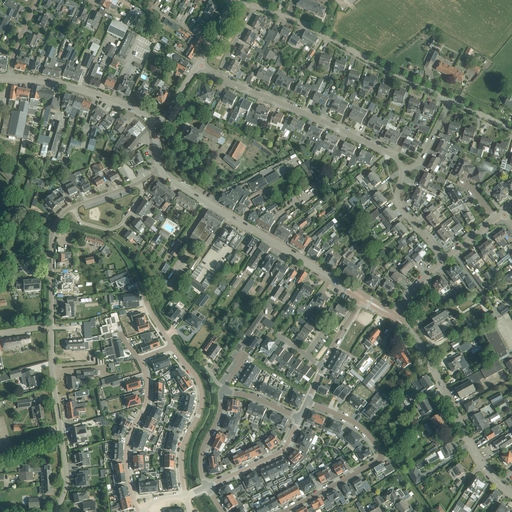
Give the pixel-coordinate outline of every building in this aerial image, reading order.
[(0,12),(0,16),(0,17),(2,17),(3,18),(2,19),(9,22),(11,17),(12,17),(17,19),(17,20),(18,20),(23,8),(20,7),(17,5),(17,6),(18,4),(16,3),(9,0),(6,0),(4,3),(6,4),(5,5),(12,10),(11,10),(9,16),(9,17),(2,14),(0,12)] [(65,5),(66,6),(69,7),(69,9),(69,10),(71,11),(69,16),(73,17),(76,10),(79,5),(67,0),(66,2),(65,5)] [(109,2),(105,0),(101,0),(99,5),(109,10),(112,4),(109,2)] [(307,0),(298,0),(298,1),(296,6),(323,17),(326,9),(320,6),(320,5),(307,0)] [(218,5),(209,1),(206,6),(207,7),(204,12),(211,16),(214,10),(215,11),(218,5)] [(57,17),(61,19),(63,13),(63,14),(65,8),(61,6),(61,7),(59,11),(57,15),(57,17)] [(76,24),(78,20),(85,23),(88,15),(85,14),(87,9),(82,7),(79,14),(76,13),(72,22),(76,24)] [(130,10),(128,14),(139,20),(144,12),(135,7),(133,11),(130,10)] [(103,17),(106,13),(99,8),(99,9),(100,10),(97,14),(96,13),(95,14),(93,13),(93,14),(92,14),(91,16),(90,16),(91,14),(90,14),(86,23),(90,25),(91,28),(96,30),(102,17),(103,17)] [(41,14),(36,24),(43,28),(45,24),(48,25),(51,18),(52,15),(46,13),(45,16),(41,14)] [(128,27),(134,30),(139,20),(128,14),(123,24),(128,27)] [(258,16),(255,22),(265,27),(266,25),(265,24),(267,20),(263,18),(263,19),(258,16)] [(164,21),(163,23),(167,25),(169,26),(177,31),(178,30),(179,27),(166,18),(165,20),(164,21)] [(1,21),(0,24),(0,26),(5,29),(6,29),(9,22),(2,19),(1,21)] [(107,33),(122,40),(128,27),(123,24),(113,20),(107,33)] [(263,30),(265,27),(255,22),(252,27),(260,32),(262,29),(263,30)] [(10,23),(7,29),(13,31),(16,25),(10,23)] [(282,31),(280,34),(284,36),(282,40),(281,42),(284,44),(286,42),(287,38),(288,38),(288,37),(291,32),(290,32),(288,31),(288,30),(283,27),(283,28),(282,28),(281,30),(282,31)] [(125,60),(137,35),(127,31),(118,49),(115,55),(115,56),(125,60)] [(256,41),(259,36),(249,31),(246,36),(256,41)] [(272,31),(271,31),(273,32),(271,35),(268,34),(266,37),(272,40),(275,33),(272,31)] [(313,38),(314,36),(306,31),(302,38),(301,40),(307,44),(308,44),(309,42),(311,38),(312,39),(312,38),(313,38)] [(40,39),(41,35),(35,33),(34,36),(30,35),(26,45),(31,47),(31,48),(32,48),(32,47),(34,48),(38,38),(40,39)] [(293,35),(289,42),(296,46),(300,39),(293,35)] [(189,39),(200,46),(203,41),(195,36),(194,39),(191,37),(189,39)] [(253,47),(256,41),(246,36),(243,42),(253,47)] [(315,45),(316,43),(319,39),(314,36),(313,38),(312,38),(312,39),(311,38),(309,42),(308,44),(307,44),(306,45),(306,46),(311,49),(313,45),(315,45)] [(431,48),(437,41),(433,38),(427,45),(431,48)] [(188,42),(186,44),(187,45),(191,47),(197,51),(200,46),(189,39),(188,41),(188,42)] [(100,47),(93,43),(90,50),(97,53),(100,47)] [(109,45),(107,51),(115,55),(118,49),(109,45)] [(184,47),(183,48),(185,50),(186,51),(194,56),(197,51),(191,47),(187,45),(185,48),(184,47)] [(238,51),(251,58),(252,56),(249,54),(250,50),(241,45),(238,51)] [(49,46),(44,56),(47,58),(51,59),(51,60),(52,57),(56,50),(49,46)] [(264,56),(267,49),(268,48),(263,46),(262,48),(264,49),(263,51),(257,48),(255,51),(260,54),(264,56)] [(471,56),(474,51),(468,48),(465,53),(471,56)] [(276,54),(267,49),(264,56),(263,57),(272,62),(273,59),(275,54),(276,54)] [(63,58),(67,60),(72,51),(70,50),(69,52),(66,51),(63,58)] [(67,60),(72,63),(77,53),(72,50),(72,51),(67,60)] [(307,58),(310,60),(315,52),(312,50),(307,58)] [(431,50),(426,61),(433,65),(438,54),(431,50)] [(169,51),(166,56),(172,60),(179,64),(182,65),(186,68),(188,64),(181,60),(182,59),(178,56),(175,55),(173,54),(169,51)] [(184,56),(187,58),(191,60),(194,56),(186,51),(185,53),(186,53),(184,56)] [(249,60),(251,58),(238,51),(237,53),(236,53),(235,55),(236,56),(235,56),(245,62),(246,58),(249,60)] [(88,55),(83,67),(89,69),(92,61),(93,62),(95,57),(88,55)] [(323,64),(329,65),(329,64),(330,64),(330,63),(331,64),(333,59),(331,59),(331,58),(331,56),(327,55),(327,57),(321,55),(319,66),(322,67),(323,64)] [(280,68),(284,59),(279,56),(275,65),(280,68)] [(17,58),(14,69),(24,72),(26,64),(27,64),(28,64),(29,59),(24,57),(24,60),(17,58)] [(28,64),(28,66),(32,66),(31,71),(32,71),(32,72),(33,73),(34,73),(35,72),(35,71),(38,72),(39,68),(40,68),(40,63),(40,59),(37,58),(36,63),(33,63),(33,61),(33,60),(33,57),(29,57),(29,59),(28,64)] [(45,63),(42,74),(51,76),(54,64),(54,63),(55,61),(56,61),(57,58),(52,57),(51,60),(51,59),(50,64),(45,63)] [(336,61),(335,66),(334,72),(338,73),(339,69),(344,71),(346,65),(347,60),(343,59),(343,63),(336,61)] [(116,69),(119,63),(112,60),(110,66),(116,69)] [(239,63),(238,63),(233,60),(230,66),(240,71),(241,68),(238,66),(239,63)] [(310,61),(305,69),(309,72),(314,64),(310,61)] [(440,61),(438,65),(436,70),(450,77),(454,68),(440,61)] [(54,64),(51,76),(59,78),(60,73),(62,65),(54,63),(54,64)] [(92,78),(89,85),(98,88),(100,83),(101,80),(100,80),(102,75),(96,74),(97,71),(99,66),(96,64),(94,69),(93,69),(92,72),(90,77),(92,78)] [(174,69),(178,72),(182,74),(185,69),(177,64),(174,69)] [(481,69),(470,64),(468,70),(478,75),(481,69)] [(75,70),(71,79),(79,82),(80,77),(82,72),(79,71),(81,66),(78,65),(75,70)] [(66,66),(64,72),(62,76),(71,79),(75,70),(66,66)] [(242,72),(240,71),(230,66),(227,71),(237,76),(238,73),(240,75),(242,72)] [(261,70),(259,73),(257,77),(263,80),(266,73),(263,71),(265,68),(262,67),(261,70)] [(454,68),(450,77),(462,82),(465,75),(460,73),(460,71),(454,68)] [(266,73),(263,80),(269,83),(272,76),(272,75),(274,72),(271,71),(268,70),(266,73)] [(276,84),(282,87),(287,77),(281,74),(283,71),(281,70),(279,70),(278,71),(276,76),(279,78),(276,84)] [(347,71),(343,89),(348,91),(350,83),(351,83),(352,80),(358,81),(359,79),(360,74),(351,72),(347,71)] [(376,89),(377,88),(378,83),(375,82),(376,77),(373,76),(372,80),(365,78),(362,89),(369,90),(370,87),(376,89)] [(113,80),(108,77),(104,85),(113,89),(117,78),(114,77),(113,80)] [(287,77),(282,87),(288,90),(290,86),(291,83),(294,84),(297,79),(293,77),(292,80),(289,78),(287,77)] [(122,80),(118,91),(128,96),(134,83),(124,78),(123,80),(122,80)] [(317,86),(314,92),(316,93),(313,100),(319,103),(322,96),(319,94),(320,91),(319,90),(323,80),(320,78),(317,86)] [(300,81),(297,87),(295,92),(301,94),(304,87),(301,86),(302,82),(300,81)] [(145,83),(142,82),(135,95),(136,96),(138,97),(143,100),(144,100),(145,99),(145,98),(145,97),(144,97),(148,90),(144,88),(144,90),(142,89),(145,83)] [(306,84),(304,87),(301,94),(307,97),(310,90),(314,92),(317,86),(313,84),(312,86),(306,84)] [(388,96),(389,93),(390,88),(380,86),(378,96),(381,97),(382,94),(388,96)] [(9,100),(8,106),(11,106),(12,100),(15,101),(17,88),(17,87),(11,87),(8,100),(9,100)] [(29,106),(27,114),(35,115),(37,107),(38,105),(40,105),(41,99),(47,101),(46,108),(51,109),(55,110),(56,107),(57,99),(52,98),(52,100),(50,100),(50,99),(49,99),(50,95),(46,94),(46,90),(41,89),(33,87),(29,104),(29,106)] [(208,103),(209,102),(210,102),(215,92),(205,87),(200,97),(206,100),(205,101),(208,103)] [(11,117),(8,135),(22,138),(27,114),(29,106),(29,104),(28,103),(30,91),(17,88),(15,101),(19,101),(19,98),(21,99),(21,100),(21,102),(18,112),(12,111),(11,117)] [(162,104),(167,97),(168,97),(169,97),(169,96),(170,96),(170,95),(169,95),(169,94),(161,88),(157,95),(156,95),(157,96),(154,99),(159,102),(158,103),(161,105),(161,104),(162,104)] [(46,90),(46,94),(50,95),(49,99),(50,99),(50,100),(52,100),(52,98),(54,92),(46,90)] [(395,92),(394,97),(393,99),(398,100),(397,103),(405,106),(408,95),(405,94),(406,91),(402,90),(401,93),(395,92)] [(328,99),(331,101),(334,94),(331,93),(330,96),(327,94),(326,98),(322,96),(319,103),(325,106),(328,99)] [(64,97),(62,107),(66,108),(67,108),(71,96),(66,94),(65,94),(64,97)] [(231,94),(230,96),(227,94),(226,96),(223,94),(219,102),(222,103),(226,105),(227,103),(232,106),(237,97),(234,95),(233,95),(231,94)] [(331,109),(337,112),(343,101),(337,98),(338,96),(334,94),(331,101),(335,102),(331,109)] [(66,108),(64,111),(66,112),(71,113),(72,110),(72,109),(71,109),(72,108),(74,101),(76,102),(77,98),(71,96),(67,108),(66,108)] [(71,113),(69,118),(71,119),(74,120),(74,119),(76,113),(74,112),(76,109),(80,110),(83,100),(77,98),(76,102),(74,101),(72,108),(71,109),(72,109),(72,110),(71,113)] [(413,123),(417,125),(418,120),(421,110),(418,109),(418,107),(420,107),(420,104),(419,104),(420,102),(416,101),(416,100),(411,98),(411,100),(410,100),(407,110),(407,113),(410,114),(411,114),(411,112),(416,113),(413,123)] [(237,105),(231,118),(233,120),(235,120),(239,113),(242,114),(245,113),(246,112),(248,113),(247,116),(248,113),(252,103),(253,103),(244,99),(244,100),(241,106),(238,105),(237,105)] [(79,114),(78,115),(81,116),(83,111),(88,113),(91,102),(83,100),(80,110),(79,114)] [(348,104),(343,101),(337,112),(343,115),(348,105),(348,104)] [(353,110),(351,114),(349,118),(355,121),(360,110),(361,109),(352,104),(350,109),(353,110)] [(421,110),(419,115),(420,116),(422,116),(429,118),(430,115),(433,116),(434,111),(436,112),(437,107),(435,106),(436,105),(432,104),(431,107),(429,107),(425,106),(424,110),(421,109),(421,110)] [(251,114),(250,117),(249,118),(247,122),(255,125),(256,125),(257,125),(258,125),(258,124),(258,123),(258,122),(258,121),(257,120),(257,119),(258,118),(258,117),(266,120),(270,110),(265,108),(262,106),(259,105),(257,110),(253,109),(251,114)] [(99,122),(106,114),(96,106),(93,111),(90,119),(95,123),(97,121),(99,122)] [(46,108),(42,126),(46,127),(50,112),(51,109),(46,108)] [(221,108),(218,113),(215,112),(213,115),(219,118),(224,109),(221,108)] [(360,110),(355,121),(361,124),(366,113),(360,110)] [(281,124),(282,120),(284,115),(278,113),(278,115),(274,113),(272,117),(270,122),(277,125),(278,123),(281,124)] [(114,129),(120,134),(125,129),(123,127),(127,121),(127,120),(126,119),(125,119),(120,115),(116,121),(118,123),(114,129)] [(5,116),(1,134),(8,135),(11,117),(5,116)] [(110,126),(114,121),(108,116),(104,121),(107,124),(104,127),(107,129),(110,126)] [(367,127),(373,130),(379,119),(379,118),(373,116),(367,127)] [(383,121),(379,119),(373,130),(379,133),(383,125),(386,127),(387,124),(389,121),(384,118),(383,121)] [(287,125),(293,128),(292,130),(294,132),(296,129),(299,122),(293,119),(292,122),(289,120),(287,125)] [(136,123),(128,130),(135,138),(142,130),(145,127),(138,120),(136,123)] [(418,120),(417,125),(420,127),(423,128),(424,126),(425,122),(421,121),(419,120),(418,120)] [(40,135),(38,141),(50,144),(49,146),(48,152),(56,154),(59,141),(60,142),(62,133),(59,132),(62,123),(56,121),(54,128),(51,138),(40,135)] [(299,122),(296,129),(294,132),(292,137),(293,135),(298,137),(297,139),(298,139),(301,140),(300,141),(303,136),(306,130),(306,129),(304,127),(305,125),(299,122)] [(448,133),(451,135),(452,131),(458,133),(460,126),(451,123),(450,124),(449,124),(447,129),(449,130),(448,133)] [(189,127),(186,133),(183,139),(196,146),(199,141),(200,142),(202,138),(201,138),(202,135),(217,144),(223,132),(208,124),(206,126),(202,125),(199,132),(189,127)] [(384,138),(390,141),(395,131),(397,128),(387,124),(386,127),(385,130),(388,131),(384,138)] [(90,140),(89,143),(95,145),(100,128),(93,125),(92,129),(89,140),(90,140)] [(307,134),(306,136),(309,138),(309,140),(311,141),(313,136),(317,129),(314,128),(311,126),(308,132),(307,134)] [(418,130),(428,135),(430,131),(428,130),(426,130),(423,128),(420,127),(418,130)] [(465,129),(463,136),(462,140),(469,143),(470,138),(473,139),(475,133),(476,128),(472,127),(472,131),(465,129)] [(313,136),(311,141),(317,143),(317,142),(319,139),(320,136),(322,132),(319,130),(317,129),(313,136)] [(396,144),(398,140),(401,134),(399,132),(395,131),(390,141),(396,144)] [(120,139),(118,142),(121,145),(123,142),(127,145),(130,141),(135,144),(138,140),(136,138),(129,133),(125,137),(122,135),(120,139)] [(324,142),(324,143),(329,146),(334,137),(328,134),(324,142)] [(334,150),(332,155),(331,157),(334,158),(339,148),(336,146),(339,140),(334,137),(329,146),(328,150),(331,151),(332,149),(334,150)] [(408,137),(405,143),(402,147),(408,150),(413,140),(408,137)] [(489,148),(490,146),(492,141),(491,141),(491,140),(491,139),(490,138),(489,138),(488,138),(487,139),(487,140),(482,138),(479,149),(482,150),(483,147),(489,148)] [(110,159),(108,163),(112,165),(114,161),(119,150),(123,146),(125,148),(131,152),(136,145),(139,141),(138,140),(135,144),(130,141),(127,145),(123,142),(121,145),(118,142),(115,147),(113,150),(114,151),(110,159)] [(413,140),(408,150),(414,153),(418,146),(419,143),(413,140)] [(441,141),(438,147),(448,152),(451,146),(454,148),(455,145),(449,142),(447,141),(445,140),(444,143),(441,141)] [(237,141),(228,156),(237,161),(239,158),(240,159),(247,147),(237,141)] [(339,148),(334,158),(337,160),(337,158),(338,157),(340,158),(342,154),(346,156),(351,146),(345,143),(342,149),(339,148)] [(504,155),(506,149),(507,144),(504,143),(503,146),(497,145),(495,152),(492,152),(491,154),(494,155),(494,156),(500,158),(501,154),(504,155)] [(347,166),(350,168),(351,168),(352,165),(358,152),(355,151),(356,148),(351,146),(346,156),(351,159),(347,166)] [(438,147),(436,153),(440,155),(439,157),(445,160),(447,158),(445,157),(446,154),(448,152),(438,147)] [(352,165),(354,166),(357,161),(364,164),(369,154),(362,151),(361,154),(358,152),(352,165)] [(133,154),(128,157),(130,162),(131,161),(134,167),(138,165),(138,164),(143,162),(139,154),(138,155),(137,152),(132,154),(133,154)] [(369,154),(364,164),(366,165),(366,164),(367,163),(371,165),(372,163),(373,163),(375,158),(373,157),(370,155),(369,154)] [(227,156),(224,160),(235,170),(240,164),(237,161),(235,163),(227,156)] [(433,157),(431,163),(437,166),(441,168),(443,169),(445,170),(446,167),(441,164),(442,162),(444,163),(445,160),(439,157),(437,159),(433,157)] [(453,175),(460,178),(463,171),(471,175),(475,168),(470,165),(470,166),(467,164),(467,163),(460,159),(457,167),(453,175)] [(0,173),(8,182),(13,177),(0,163),(0,173)] [(431,163),(428,169),(432,171),(434,172),(437,166),(431,163)] [(97,165),(92,168),(96,174),(98,173),(101,171),(97,165)] [(108,171),(105,173),(107,178),(108,177),(111,182),(119,178),(114,171),(112,168),(108,171)] [(472,178),(480,183),(486,172),(477,168),(472,178)] [(75,174),(72,175),(75,181),(78,179),(76,176),(81,174),(80,172),(75,174)] [(363,177),(358,180),(360,183),(363,180),(364,179),(364,180),(365,181),(366,183),(367,183),(367,184),(368,184),(371,182),(377,177),(376,175),(373,172),(369,175),(367,177),(364,179),(363,177)] [(262,175),(251,181),(257,191),(278,179),(275,173),(265,178),(266,179),(264,180),(262,175)] [(434,178),(430,175),(425,173),(422,179),(431,183),(434,178)] [(356,178),(352,181),(354,183),(358,180),(363,177),(361,174),(356,178)] [(70,182),(64,185),(67,191),(70,195),(77,192),(74,187),(77,186),(75,181),(72,175),(68,177),(70,182)] [(95,177),(92,179),(94,182),(94,183),(97,187),(104,183),(101,179),(101,178),(100,176),(99,175),(95,177)] [(368,184),(367,185),(371,190),(375,187),(377,185),(381,182),(379,179),(377,177),(371,182),(368,184)] [(78,179),(75,181),(77,186),(78,187),(80,186),(81,187),(83,191),(84,191),(84,193),(91,189),(88,185),(87,182),(86,182),(85,179),(84,178),(81,179),(81,180),(82,181),(79,182),(78,179)] [(434,184),(431,183),(422,179),(420,184),(426,188),(428,189),(430,186),(433,187),(434,184)] [(500,183),(505,189),(507,188),(511,193),(511,192),(511,179),(505,185),(503,181),(500,183)] [(312,184),(319,195),(325,191),(320,184),(321,184),(319,180),(312,184)] [(150,192),(154,195),(152,198),(155,201),(154,202),(157,204),(155,205),(158,207),(161,202),(160,201),(168,190),(158,182),(150,192)] [(502,192),(505,189),(500,183),(493,189),(496,193),(493,196),(499,204),(507,197),(502,192)] [(447,187),(446,188),(447,188),(450,193),(449,194),(454,202),(452,203),(453,205),(448,208),(450,211),(459,207),(457,203),(462,200),(462,199),(460,196),(461,196),(459,192),(458,193),(456,190),(456,189),(456,190),(455,190),(455,189),(452,185),(452,184),(451,185),(447,187)] [(244,195),(248,197),(250,193),(245,190),(245,191),(237,186),(234,190),(232,189),(231,192),(229,195),(224,193),(221,197),(219,202),(233,210),(234,208),(236,209),(244,195)] [(438,197),(431,193),(427,191),(423,189),(422,191),(417,189),(415,195),(421,198),(424,199),(426,200),(427,198),(428,198),(429,196),(437,200),(438,197)] [(57,205),(64,200),(61,195),(59,193),(58,194),(56,190),(52,192),(53,194),(50,197),(50,196),(45,201),(47,204),(45,206),(48,209),(50,207),(53,210),(58,205),(57,205)] [(163,212),(173,199),(176,195),(168,190),(160,201),(161,202),(158,207),(163,212)] [(179,192),(176,196),(173,201),(192,213),(197,204),(179,192)] [(372,197),(370,199),(374,204),(376,202),(383,197),(381,195),(379,192),(375,195),(372,197)] [(366,194),(360,199),(360,200),(361,202),(368,196),(366,194)] [(244,195),(236,209),(235,210),(240,213),(247,201),(246,201),(248,197),(247,197),(244,195)] [(412,200),(415,202),(413,205),(419,209),(424,199),(421,198),(415,195),(412,200)] [(265,203),(261,196),(252,201),(255,207),(263,202),(264,203),(265,203)] [(368,196),(361,202),(362,205),(370,199),(368,196)] [(383,197),(376,202),(374,204),(378,209),(387,202),(383,197)] [(314,207),(316,210),(317,211),(322,206),(320,204),(324,201),(322,198),(318,201),(319,202),(313,206),(314,206),(314,207)] [(138,209),(135,213),(141,217),(143,215),(145,217),(147,215),(148,215),(150,214),(151,213),(151,211),(150,210),(148,208),(150,205),(148,204),(144,201),(143,200),(137,208),(138,209)] [(247,201),(240,213),(243,215),(247,208),(250,203),(247,201)] [(252,213),(251,215),(248,219),(255,223),(259,217),(260,218),(263,214),(264,215),(277,207),(275,202),(265,208),(267,210),(263,213),(259,211),(258,213),(254,211),(253,213),(252,213)] [(431,211),(436,207),(434,204),(432,203),(427,207),(430,211),(431,211)] [(459,207),(450,211),(453,216),(461,211),(462,211),(464,210),(467,214),(463,216),(468,224),(475,220),(470,212),(465,204),(465,203),(464,204),(463,204),(464,204),(462,205),(459,207)] [(432,214),(426,218),(430,223),(436,219),(439,216),(441,215),(437,210),(442,206),(440,204),(436,207),(431,211),(433,213),(432,214)] [(329,217),(335,212),(332,208),(326,213),(325,214),(329,217)] [(380,215),(379,216),(383,221),(386,218),(393,213),(391,211),(389,208),(385,211),(382,213),(380,215)] [(376,210),(367,218),(368,220),(373,216),(378,213),(376,210)] [(224,220),(208,211),(202,220),(202,219),(200,223),(192,235),(190,238),(199,245),(205,249),(207,245),(208,245),(212,239),(211,239),(214,235),(214,236),(216,232),(218,229),(219,229),(224,220)] [(280,218),(279,221),(281,221),(286,217),(288,215),(287,213),(280,218)] [(382,221),(382,222),(388,229),(390,228),(390,227),(392,226),(395,223),(396,222),(394,220),(397,218),(394,215),(393,213),(386,218),(383,221),(382,221)] [(268,214),(258,220),(256,224),(269,231),(275,221),(273,220),(274,218),(268,214)] [(148,217),(145,221),(152,226),(155,222),(148,217)] [(281,238),(287,227),(283,224),(284,222),(288,219),(286,217),(281,221),(279,221),(274,229),(277,230),(275,235),(281,238)] [(308,218),(305,220),(298,225),(301,228),(307,223),(308,224),(311,222),(308,218)] [(142,228),(144,226),(137,219),(132,225),(141,233),(144,230),(142,228)] [(440,224),(436,219),(430,223),(434,228),(440,224)] [(437,232),(441,237),(450,230),(447,226),(452,222),(450,219),(438,228),(440,230),(437,232)] [(145,221),(143,224),(150,229),(154,232),(155,233),(157,230),(155,229),(153,227),(152,226),(145,221)] [(332,221),(316,235),(318,238),(319,239),(333,227),(335,225),(332,221)] [(388,229),(385,231),(386,232),(387,234),(391,231),(395,236),(398,233),(405,228),(403,226),(400,223),(397,226),(395,223),(392,226),(390,227),(390,228),(388,229)] [(454,227),(458,232),(463,228),(460,225),(459,223),(454,227)] [(293,228),(292,230),(288,227),(287,227),(281,238),(286,242),(289,237),(292,239),(295,232),(296,230),(293,228)] [(170,234),(161,228),(158,234),(167,240),(170,234)] [(402,238),(397,242),(400,245),(398,248),(400,250),(409,240),(405,236),(409,233),(406,230),(405,228),(398,233),(402,238)] [(224,230),(218,238),(224,242),(225,240),(231,244),(230,246),(235,250),(243,238),(239,235),(239,234),(231,229),(228,233),(224,230)] [(501,232),(498,234),(507,246),(511,252),(511,251),(511,243),(510,245),(508,242),(505,238),(507,236),(508,235),(509,237),(511,234),(509,230),(505,233),(505,232),(506,232),(505,230),(504,229),(500,231),(501,232)] [(450,230),(441,237),(445,242),(449,240),(450,241),(454,238),(449,231),(450,230)] [(126,234),(124,236),(125,237),(124,237),(128,240),(130,242),(132,239),(136,242),(137,241),(140,243),(143,239),(143,238),(139,234),(137,237),(129,231),(127,234),(126,234)] [(296,235),(290,244),(294,246),(298,240),(298,241),(301,238),(304,233),(300,231),(298,235),(296,235)] [(156,234),(152,240),(159,245),(163,239),(156,234)] [(498,234),(493,238),(500,248),(503,246),(504,248),(507,246),(498,234)] [(334,241),(331,244),(332,246),(336,242),(339,238),(336,235),(332,239),(334,241)] [(303,244),(299,250),(303,252),(307,246),(309,242),(310,242),(311,239),(309,238),(308,237),(306,236),(305,237),(304,238),(304,240),(303,244)] [(104,242),(86,237),(84,242),(103,247),(104,242)] [(260,242),(252,237),(246,246),(248,247),(245,253),(251,257),(260,242)] [(298,240),(294,246),(299,250),(303,244),(304,240),(301,238),(298,241),(298,240)] [(311,247),(310,249),(308,254),(316,259),(321,250),(316,247),(321,240),(318,238),(312,247),(311,247)] [(185,243),(178,239),(175,245),(176,246),(174,249),(180,252),(185,243)] [(489,241),(484,245),(490,253),(491,254),(492,256),(492,257),(495,255),(492,251),(493,251),(495,249),(493,247),(492,245),(489,241)] [(327,250),(330,245),(325,242),(322,247),(327,250)] [(271,248),(263,243),(259,249),(251,259),(252,260),(247,266),(249,267),(250,268),(251,269),(252,269),(253,269),(254,270),(262,260),(263,260),(264,258),(263,258),(266,254),(267,254),(271,248)] [(420,244),(414,251),(421,259),(426,254),(423,251),(424,249),(423,247),(420,245),(420,244)] [(484,245),(478,249),(481,252),(479,254),(482,258),(483,260),(485,259),(485,257),(488,255),(490,258),(492,256),(491,254),(490,253),(484,245)] [(104,255),(105,253),(108,255),(110,251),(109,250),(109,249),(106,247),(101,252),(104,255)] [(345,252),(341,255),(344,257),(350,251),(347,247),(343,250),(345,252)] [(336,265),(338,260),(330,255),(333,250),(331,249),(328,251),(324,255),(327,256),(324,261),(326,262),(325,262),(330,265),(329,266),(332,268),(334,264),(336,265)] [(407,256),(413,262),(415,261),(417,263),(421,259),(414,251),(411,253),(412,253),(410,255),(409,254),(407,256)] [(58,255),(58,263),(60,263),(60,265),(63,265),(63,263),(65,263),(64,259),(68,259),(68,255),(70,255),(70,252),(58,253),(58,255)] [(480,260),(478,257),(474,252),(469,255),(477,267),(480,271),(482,269),(479,266),(480,265),(478,262),(480,260)] [(263,261),(254,274),(259,277),(263,280),(268,272),(269,272),(271,267),(271,268),(276,260),(272,258),(273,257),(270,255),(269,256),(269,255),(264,262),(263,261)] [(475,269),(477,267),(469,255),(464,259),(468,265),(471,269),(474,267),(475,269)] [(405,258),(406,260),(402,264),(409,271),(413,267),(411,264),(413,262),(407,256),(405,258)] [(194,260),(188,268),(193,272),(199,263),(199,264),(202,259),(198,257),(196,261),(194,260)] [(342,275),(349,279),(357,266),(348,261),(345,259),(342,263),(344,264),(341,270),(344,272),(342,275)] [(358,264),(357,266),(349,279),(355,282),(357,283),(362,275),(357,272),(358,269),(359,269),(361,266),(365,262),(363,260),(358,264)] [(376,261),(371,269),(374,271),(379,263),(376,261)] [(275,274),(272,278),(268,284),(271,285),(284,265),(282,264),(281,263),(280,262),(279,262),(272,272),(275,274)] [(169,266),(165,264),(161,271),(165,274),(169,266)] [(400,266),(402,268),(399,271),(404,276),(409,271),(402,264),(400,266)] [(284,265),(271,285),(273,287),(278,279),(281,281),(285,275),(286,275),(289,271),(288,270),(289,268),(288,268),(288,267),(287,266),(286,266),(284,265)] [(469,286),(473,282),(468,276),(465,278),(464,276),(456,265),(451,268),(459,280),(462,278),(463,280),(464,278),(466,281),(466,282),(469,286)] [(391,277),(393,280),(397,283),(402,278),(397,272),(392,267),(389,270),(394,275),(391,277)] [(446,272),(449,276),(454,283),(459,280),(451,268),(446,272)] [(288,277),(286,280),(288,282),(290,278),(293,280),(294,278),(297,273),(296,272),(295,272),(294,272),(292,270),(289,274),(288,277)] [(302,282),(305,279),(307,274),(302,271),(297,279),(298,279),(296,283),(300,286),(303,282),(302,282)] [(109,280),(111,285),(116,283),(118,289),(120,288),(121,290),(130,286),(129,284),(128,280),(131,279),(128,272),(109,280)] [(371,275),(366,283),(369,285),(369,286),(371,287),(372,286),(374,288),(377,283),(379,284),(382,279),(376,276),(376,275),(373,273),(371,275)] [(62,282),(60,282),(60,286),(62,286),(62,290),(69,290),(69,289),(72,289),(72,283),(71,283),(70,275),(61,275),(62,282)] [(234,288),(239,280),(235,278),(230,285),(234,288)] [(442,278),(437,282),(443,290),(445,293),(450,289),(442,278)] [(24,290),(24,292),(40,290),(40,280),(16,282),(17,290),(24,290)] [(193,280),(190,284),(196,288),(197,289),(200,285),(193,280)] [(222,281),(220,284),(223,286),(227,289),(229,285),(222,281)] [(396,283),(392,281),(390,283),(387,281),(383,287),(391,292),(395,286),(396,283)] [(441,291),(443,290),(437,282),(433,284),(434,286),(433,286),(440,296),(443,295),(441,291)] [(311,296),(312,295),(314,290),(305,285),(300,292),(297,291),(290,302),(287,307),(286,307),(284,310),(289,314),(293,309),(296,305),(296,306),(304,292),(311,296)] [(276,299),(283,289),(278,286),(271,296),(272,296),(270,299),(275,301),(276,299)] [(281,298),(280,300),(284,303),(290,295),(285,292),(281,298)] [(137,294),(122,296),(123,296),(123,300),(123,302),(126,302),(127,308),(132,308),(132,302),(138,301),(138,298),(137,298),(137,294)] [(204,294),(196,304),(201,308),(209,298),(204,294)] [(315,296),(313,300),(310,303),(317,307),(319,305),(323,307),(325,303),(327,303),(329,299),(322,295),(320,299),(319,298),(315,296)] [(220,308),(226,299),(223,297),(217,306),(220,308)] [(61,310),(61,312),(61,313),(62,313),(62,318),(70,317),(74,317),(74,312),(74,307),(73,302),(77,302),(77,298),(67,299),(67,303),(69,303),(69,305),(61,305),(61,310)] [(340,312),(335,310),(337,307),(335,305),(332,304),(326,315),(333,320),(337,313),(339,314),(340,312)] [(172,310),(168,315),(169,315),(168,316),(174,320),(177,316),(179,314),(181,316),(184,312),(176,305),(173,310),(172,310)] [(349,311),(338,305),(337,307),(335,310),(340,312),(345,316),(349,311)] [(506,306),(499,311),(503,316),(509,311),(506,306)] [(447,311),(446,312),(444,308),(439,311),(438,310),(435,312),(436,313),(430,317),(434,323),(425,329),(431,340),(434,338),(436,342),(445,337),(437,324),(449,317),(447,314),(449,313),(447,311)] [(311,317),(307,323),(314,328),(317,323),(318,324),(321,319),(317,317),(306,309),(304,312),(311,317)] [(495,316),(492,311),(486,315),(489,320),(495,316)] [(140,312),(130,315),(131,319),(132,319),(132,322),(136,321),(137,326),(139,333),(144,331),(143,330),(149,329),(147,323),(146,324),(144,316),(141,317),(140,312)] [(116,323),(119,322),(117,313),(110,315),(111,319),(110,319),(111,325),(100,328),(101,336),(104,335),(111,333),(112,333),(111,333),(113,333),(113,330),(117,329),(116,323)] [(253,332),(264,316),(259,313),(249,329),(245,334),(249,337),(253,332)] [(190,314),(185,321),(197,329),(205,318),(200,315),(197,319),(190,314)] [(262,324),(267,327),(269,325),(272,327),(274,324),(266,318),(262,324)] [(301,332),(307,337),(310,332),(311,333),(315,328),(314,328),(307,323),(300,318),(297,321),(305,326),(301,332)] [(298,335),(297,337),(294,341),(301,346),(304,341),(305,342),(308,337),(307,337),(301,332),(293,327),(291,330),(298,335)] [(507,351),(495,327),(484,333),(499,362),(510,356),(507,351)] [(366,345),(370,347),(373,344),(373,343),(381,333),(376,328),(367,339),(365,342),(363,344),(366,346),(366,345)] [(380,336),(377,340),(386,347),(397,334),(391,329),(383,338),(380,336)] [(150,333),(145,334),(151,349),(160,346),(157,340),(152,342),(150,337),(152,336),(150,333)] [(151,349),(145,334),(140,335),(142,340),(143,339),(145,344),(140,346),(142,353),(151,349)] [(31,343),(30,336),(0,339),(0,349),(3,349),(3,351),(13,350),(13,348),(23,347),(22,344),(31,343)] [(254,337),(248,346),(253,350),(255,347),(256,347),(257,348),(258,348),(263,340),(260,339),(259,341),(254,337)] [(103,354),(105,353),(122,350),(120,341),(119,342),(118,338),(110,340),(112,347),(104,349),(104,350),(102,351),(103,354)] [(263,347),(267,350),(265,354),(269,357),(274,351),(271,348),(274,344),(275,343),(272,341),(272,340),(270,338),(269,338),(268,338),(262,346),(263,347)] [(77,339),(72,340),(72,341),(73,350),(73,351),(78,351),(84,351),(88,350),(87,342),(92,342),(92,341),(91,339),(85,339),(83,339),(77,339)] [(218,353),(222,349),(216,345),(215,346),(213,344),(214,343),(209,340),(203,349),(207,352),(208,351),(210,353),(208,356),(213,360),(216,356),(217,356),(219,353),(218,353)] [(457,341),(451,344),(454,350),(459,347),(460,347),(457,341)] [(460,347),(459,347),(462,353),(472,348),(469,342),(468,342),(460,347)] [(278,356),(283,360),(288,354),(284,350),(280,346),(277,350),(269,361),(272,363),(278,356)] [(404,348),(400,348),(400,351),(395,355),(397,359),(397,360),(396,360),(399,366),(401,365),(404,368),(411,364),(404,352),(404,348)] [(124,358),(122,350),(105,353),(106,357),(114,355),(114,360),(116,359),(116,363),(123,362),(122,358),(124,358)] [(345,361),(346,361),(349,356),(339,350),(338,351),(338,350),(335,355),(345,361)] [(286,363),(292,366),(297,360),(292,357),(293,356),(289,353),(288,354),(283,360),(278,367),(281,370),(286,363)] [(461,358),(462,358),(460,354),(453,358),(454,359),(447,363),(453,372),(467,365),(464,360),(462,361),(461,358)] [(345,361),(335,355),(335,356),(333,360),(343,365),(345,361)] [(363,373),(373,361),(366,355),(356,367),(363,373)] [(167,356),(161,358),(165,369),(171,367),(167,356)] [(161,358),(157,360),(160,371),(165,369),(161,358)] [(295,369),(301,373),(306,366),(301,363),(302,362),(297,359),(297,360),(292,366),(287,374),(288,374),(290,376),(295,369)] [(382,359),(362,383),(370,390),(390,366),(382,359)] [(157,360),(151,362),(155,373),(160,371),(157,360)] [(343,365),(333,360),(330,364),(340,370),(343,365)] [(252,364),(249,369),(258,375),(261,370),(252,364)] [(340,370),(330,364),(328,369),(333,372),(331,375),(337,378),(341,370),(340,370)] [(306,366),(301,373),(296,380),(299,382),(304,375),(310,379),(315,373),(310,369),(311,369),(306,365),(306,366)] [(179,368),(171,374),(174,378),(173,379),(182,373),(179,368)] [(72,378),(67,378),(68,390),(73,390),(76,389),(79,388),(78,382),(84,381),(84,379),(90,378),(94,378),(94,376),(97,376),(97,370),(93,370),(93,369),(81,371),(81,374),(76,375),(77,378),(75,378),(75,377),(72,378)] [(255,379),(258,375),(249,369),(246,374),(254,379),(255,379)] [(8,373),(0,375),(0,381),(0,383),(10,380),(19,378),(21,377),(20,375),(19,370),(8,373)] [(27,380),(22,381),(23,385),(25,386),(28,385),(29,388),(34,387),(39,386),(39,385),(40,385),(39,381),(38,381),(37,377),(35,377),(33,371),(28,372),(25,373),(25,374),(27,380)] [(182,373),(173,379),(175,383),(176,384),(186,377),(185,377),(184,375),(182,373)] [(254,379),(246,374),(243,378),(252,383),(254,379)] [(407,406),(412,403),(423,395),(427,392),(427,391),(434,386),(426,376),(422,379),(419,381),(415,384),(419,390),(405,399),(403,400),(403,402),(406,405),(407,406)] [(186,377),(176,384),(177,383),(179,387),(180,387),(180,388),(179,388),(189,382),(186,377)] [(127,391),(140,387),(140,386),(139,382),(139,383),(137,379),(130,381),(129,378),(123,379),(124,383),(125,383),(127,391)] [(249,388),(252,383),(243,378),(240,383),(249,388)] [(154,391),(154,393),(164,394),(164,385),(165,385),(165,381),(159,381),(158,384),(155,384),(154,389),(154,391)] [(463,385),(455,389),(461,399),(477,391),(471,381),(463,385)] [(189,382),(179,388),(182,393),(192,387),(189,382)] [(263,383),(259,392),(264,394),(268,385),(263,383)] [(340,386),(333,394),(338,397),(348,386),(347,387),(343,384),(341,387),(340,386)] [(268,385),(264,394),(269,396),(273,387),(268,385)] [(325,387),(321,385),(318,392),(326,396),(330,387),(326,385),(325,387)] [(273,387),(269,396),(273,398),(278,389),(278,388),(273,386),(273,387)] [(348,386),(338,397),(338,398),(339,397),(344,400),(350,393),(349,392),(352,389),(348,386)] [(278,389),(273,398),(279,401),(281,397),(283,392),(278,389)] [(292,392),(290,398),(301,403),(303,397),(298,394),(299,392),(294,389),(292,392)] [(153,394),(153,397),(154,397),(154,399),(154,400),(154,403),(157,403),(157,406),(164,406),(164,403),(162,403),(162,399),(163,399),(164,394),(154,393),(154,394),(153,394)] [(127,408),(140,404),(139,403),(140,403),(139,399),(139,400),(138,399),(137,399),(136,396),(131,397),(130,394),(124,396),(127,408)] [(490,399),(493,404),(503,398),(501,394),(490,399)] [(363,403),(354,396),(348,402),(357,410),(361,406),(363,408),(367,403),(365,401),(363,403)] [(379,401),(374,397),(367,405),(370,408),(364,414),(366,415),(365,416),(368,419),(369,418),(370,419),(378,411),(373,407),(379,401)] [(287,404),(298,409),(301,403),(290,398),(287,404)] [(478,398),(472,401),(464,405),(468,413),(476,409),(473,405),(480,401),(478,398)] [(30,408),(29,400),(17,402),(18,409),(30,408)] [(426,414),(427,417),(432,414),(431,411),(436,408),(433,405),(430,406),(427,400),(422,402),(420,404),(420,403),(416,406),(419,410),(421,409),(422,411),(420,412),(422,416),(426,414)] [(503,400),(493,406),(497,413),(507,407),(503,400)] [(69,403),(66,403),(67,412),(74,411),(74,410),(78,410),(85,409),(85,406),(88,406),(87,403),(85,404),(77,405),(73,401),(69,401),(69,403)] [(246,413),(251,416),(256,404),(251,402),(250,405),(247,411),(246,413)] [(261,407),(256,404),(251,416),(256,418),(257,417),(261,407)] [(44,419),(43,413),(42,405),(35,406),(36,411),(31,411),(33,420),(37,419),(37,420),(44,419)] [(181,406),(180,412),(185,413),(191,414),(192,408),(181,406)] [(228,406),(227,412),(235,413),(234,416),(240,418),(241,413),(239,413),(239,407),(228,406)] [(153,407),(151,413),(161,417),(160,417),(162,412),(153,407)] [(267,409),(261,407),(257,417),(262,419),(262,418),(267,409)] [(74,410),(74,411),(67,412),(68,420),(79,418),(78,412),(86,411),(85,409),(74,410)] [(176,415),(173,421),(184,426),(186,421),(187,420),(186,420),(180,417),(182,414),(180,413),(176,411),(176,412),(175,414),(176,415)] [(313,424),(317,415),(317,414),(311,411),(306,423),(313,425),(313,424)] [(485,420),(481,412),(471,418),(475,425),(485,420)] [(147,417),(147,418),(159,423),(161,417),(151,413),(148,418),(147,417)] [(280,417),(276,415),(277,414),(274,413),(273,413),(271,416),(266,414),(264,417),(270,420),(269,421),(277,425),(281,417),(280,417)] [(485,420),(475,425),(479,433),(490,427),(488,423),(491,422),(492,423),(500,418),(497,413),(489,418),(485,420)] [(119,419),(117,424),(128,429),(129,429),(130,426),(129,426),(131,423),(126,421),(124,420),(124,419),(125,417),(119,415),(118,418),(119,419)] [(325,419),(317,415),(313,424),(321,428),(321,429),(324,430),(326,424),(324,423),(325,419)] [(439,415),(435,417),(431,420),(435,426),(433,427),(435,430),(437,429),(439,433),(444,430),(445,432),(449,429),(448,428),(447,428),(439,415)] [(227,417),(225,423),(237,426),(239,421),(240,421),(241,419),(240,419),(240,418),(234,416),(233,419),(227,417)] [(287,427),(285,426),(288,419),(281,416),(281,417),(277,425),(276,427),(282,430),(282,431),(285,433),(287,427)] [(103,417),(95,419),(96,423),(100,422),(101,426),(104,426),(103,417)] [(147,418),(145,423),(155,427),(157,422),(158,423),(159,423),(147,418)] [(333,434),(337,423),(332,420),(329,426),(326,424),(324,430),(327,432),(327,431),(333,434)] [(169,426),(167,429),(173,432),(174,429),(176,430),(181,432),(182,430),(182,429),(183,429),(184,427),(184,426),(173,421),(171,424),(170,427),(170,426),(169,426)] [(145,423),(142,428),(153,433),(155,427),(145,423)] [(225,423),(223,429),(229,431),(228,434),(233,436),(232,436),(235,437),(238,427),(237,426),(225,423)] [(341,439),(344,433),(341,431),(343,425),(337,423),(333,434),(338,436),(338,437),(341,439)] [(118,425),(113,437),(119,439),(120,436),(123,437),(125,432),(126,431),(127,429),(128,429),(117,424),(117,425),(118,425)] [(489,433),(485,436),(488,441),(492,438),(495,436),(499,434),(502,432),(500,429),(498,426),(495,428),(493,429),(488,432),(489,433)] [(72,430),(70,430),(71,435),(70,435),(71,438),(72,438),(72,439),(72,441),(73,443),(78,442),(78,444),(85,443),(84,441),(84,438),(85,437),(84,432),(84,431),(81,432),(80,428),(80,427),(72,430)] [(267,436),(275,447),(279,443),(275,437),(277,435),(273,430),(271,432),(271,433),(267,436)] [(348,443),(356,435),(352,430),(348,435),(344,433),(341,439),(343,440),(344,439),(348,443)] [(139,432),(137,437),(147,441),(149,435),(139,432)] [(219,433),(216,439),(217,439),(223,443),(226,444),(226,445),(229,439),(231,439),(232,436),(233,436),(228,434),(227,433),(225,436),(219,433)] [(315,436),(312,434),(310,433),(308,435),(302,433),(300,439),(311,444),(315,436)] [(502,451),(506,448),(511,443),(511,433),(508,435),(508,434),(500,440),(500,439),(493,444),(498,450),(500,448),(502,451)] [(361,439),(356,435),(348,443),(348,444),(355,450),(360,446),(357,443),(361,439)] [(260,442),(263,447),(266,444),(270,450),(275,447),(267,436),(260,441),(260,442)] [(438,443),(433,436),(430,439),(435,445),(438,443)] [(137,437),(135,443),(145,446),(146,441),(147,441),(137,437)] [(216,441),(212,447),(214,449),(214,453),(220,454),(221,454),(222,452),(221,452),(226,444),(223,443),(217,439),(216,441)] [(308,449),(311,444),(300,439),(297,444),(303,447),(301,451),(304,453),(306,454),(309,449),(308,449)] [(263,447),(260,442),(252,445),(257,456),(262,454),(260,449),(263,447)] [(135,443),(133,448),(143,451),(145,446),(135,443)] [(164,444),(163,450),(170,452),(174,452),(175,447),(164,444)] [(446,446),(444,447),(448,456),(449,456),(453,453),(455,452),(450,444),(446,446)] [(257,456),(252,445),(247,448),(252,459),(257,456)] [(429,454),(437,449),(435,445),(426,451),(429,454)] [(361,446),(360,446),(355,450),(355,451),(356,454),(360,461),(362,460),(368,457),(372,454),(368,449),(364,451),(361,446)] [(252,459),(247,448),(241,450),(242,452),(247,461),(252,459)] [(308,456),(306,454),(304,453),(301,455),(296,450),(292,454),(300,463),(301,464),(305,460),(308,456)] [(503,455),(502,456),(502,457),(507,464),(510,463),(511,464),(511,462),(511,450),(509,452),(505,455),(504,455),(503,455)] [(83,452),(79,453),(79,454),(73,455),(74,461),(76,461),(76,464),(81,463),(82,467),(86,466),(90,465),(88,459),(86,460),(85,454),(84,454),(83,452)] [(161,452),(160,456),(162,456),(162,457),(162,462),(174,462),(175,462),(175,459),(174,459),(174,458),(174,456),(172,456),(167,455),(167,452),(164,452),(161,452)] [(228,456),(231,462),(234,461),(236,466),(242,463),(238,455),(237,452),(228,456)] [(247,461),(242,452),(238,455),(242,463),(247,461)] [(140,456),(133,457),(133,464),(145,463),(145,456),(146,456),(146,453),(140,453),(140,456)] [(213,457),(209,458),(210,467),(219,466),(217,457),(219,457),(220,454),(214,453),(213,457)] [(292,454),(288,458),(293,463),(291,466),(291,467),(290,468),(292,472),(294,470),(298,468),(297,467),(300,463),(292,454)] [(343,456),(335,460),(343,472),(347,470),(344,463),(346,462),(343,456)] [(285,459),(279,462),(284,472),(289,469),(285,459)] [(338,475),(343,472),(335,460),(336,462),(331,464),(331,463),(328,465),(331,470),(334,469),(338,475)] [(424,461),(416,465),(418,468),(419,467),(420,470),(427,466),(424,461)] [(117,462),(110,463),(111,466),(115,466),(115,470),(113,470),(114,475),(123,474),(123,472),(122,470),(122,465),(117,465),(117,462)] [(160,470),(160,472),(164,472),(166,472),(166,470),(166,469),(174,469),(174,462),(162,462),(162,468),(161,468),(160,468),(160,470)] [(279,462),(275,464),(279,473),(283,471),(284,472),(279,462)] [(133,464),(132,464),(133,467),(134,470),(141,470),(141,473),(147,472),(147,469),(146,469),(145,465),(145,463),(133,464)] [(32,473),(41,472),(51,471),(50,464),(40,464),(41,469),(32,470),(31,465),(23,465),(23,469),(19,470),(20,473),(32,473)] [(275,464),(270,466),(274,475),(279,473),(275,464)] [(375,472),(374,473),(376,476),(377,477),(383,473),(384,473),(385,476),(394,471),(390,464),(385,468),(382,464),(374,469),(375,472)] [(449,473),(452,472),(455,478),(458,476),(460,475),(464,472),(459,464),(454,467),(453,466),(447,470),(449,473)] [(328,472),(331,470),(328,465),(320,469),(327,481),(332,478),(328,472)] [(210,467),(208,467),(209,474),(221,473),(220,466),(219,466),(210,467)] [(270,466),(265,468),(270,477),(274,475),(270,466)] [(97,468),(100,487),(106,486),(103,467),(97,468)] [(265,468),(260,471),(264,480),(270,477),(265,468)] [(415,468),(408,473),(416,485),(423,480),(419,474),(418,474),(415,468)] [(322,484),(327,481),(320,469),(312,473),(315,479),(318,477),(322,484)] [(87,475),(90,475),(89,470),(79,471),(79,475),(77,475),(77,479),(76,479),(76,487),(86,486),(85,482),(88,481),(87,475)] [(51,471),(41,472),(42,482),(52,482),(51,471)] [(19,477),(20,481),(32,480),(32,473),(20,473),(20,477),(19,477)] [(264,482),(261,477),(258,478),(256,473),(250,475),(255,486),(260,484),(261,484),(264,482)] [(312,481),(315,479),(312,473),(309,475),(310,477),(304,479),(310,490),(311,490),(311,489),(316,487),(312,481)] [(123,474),(114,475),(114,476),(116,475),(117,479),(114,479),(115,484),(114,484),(114,488),(121,487),(120,484),(125,483),(124,481),(124,479),(124,478),(124,475),(123,475),(123,474)] [(255,486),(250,475),(244,478),(247,483),(244,485),(246,491),(249,489),(255,486)] [(475,476),(472,483),(471,483),(470,483),(463,493),(467,496),(470,491),(473,493),(470,498),(474,500),(477,495),(480,497),(483,492),(484,492),(483,491),(484,490),(485,490),(488,485),(483,482),(482,482),(480,481),(481,480),(475,476)] [(310,490),(304,479),(299,482),(295,484),(296,487),(297,487),(298,489),(301,487),(304,493),(309,491),(310,490)] [(371,489),(366,480),(366,481),(362,483),(360,479),(357,480),(357,479),(352,481),(352,482),(353,482),(352,483),(353,483),(356,488),(356,490),(362,486),(366,492),(371,489)] [(43,487),(43,495),(52,494),(52,482),(42,482),(42,487),(43,487)] [(356,495),(351,486),(351,487),(349,488),(347,484),(341,487),(343,490),(342,490),(342,491),(346,497),(351,494),(353,497),(353,496),(356,495)] [(232,491),(228,485),(218,491),(221,497),(228,494),(232,492),(232,491)] [(126,487),(115,490),(116,495),(127,493),(126,487)] [(301,495),(298,489),(297,487),(296,487),(292,489),(291,489),(296,497),(301,495)] [(291,500),(296,497),(291,489),(292,489),(291,488),(290,488),(286,490),(291,500)] [(394,504),(401,499),(405,496),(401,490),(400,489),(399,489),(398,489),(395,492),(393,489),(389,492),(382,497),(385,503),(390,499),(391,499),(394,504)] [(234,490),(232,491),(232,492),(228,494),(230,496),(223,500),(226,505),(237,498),(235,494),(235,493),(234,490)] [(287,502),(291,500),(286,490),(281,492),(287,502)] [(336,490),(331,493),(336,502),(340,500),(343,505),(346,503),(345,501),(341,493),(338,494),(336,490)] [(481,504),(480,506),(483,508),(484,506),(485,507),(493,498),(497,502),(499,500),(502,496),(496,491),(491,496),(489,494),(485,498),(481,504)] [(88,500),(86,492),(72,494),(73,500),(74,499),(75,503),(82,502),(82,501),(88,500)] [(281,505),(287,502),(281,492),(276,495),(281,505)] [(328,499),(325,501),(329,507),(332,506),(331,503),(335,501),(336,502),(331,493),(326,495),(328,499)] [(399,502),(395,505),(399,511),(400,510),(401,511),(405,511),(407,511),(409,509),(404,501),(405,501),(411,497),(409,494),(405,496),(401,499),(402,500),(399,502)] [(117,506),(115,507),(131,503),(129,497),(117,500),(117,501),(119,500),(119,504),(116,504),(117,506)] [(280,506),(275,497),(270,500),(274,509),(280,506)] [(377,504),(367,510),(368,511),(381,511),(378,506),(382,504),(377,497),(374,499),(377,504)] [(240,503),(237,498),(226,505),(229,510),(236,506),(237,509),(243,505),(241,503),(240,503)] [(321,498),(316,501),(320,509),(324,507),(326,509),(329,507),(325,501),(323,502),(321,498)] [(41,507),(41,499),(28,499),(28,507),(41,507)] [(245,509),(254,505),(252,500),(243,504),(245,509)] [(274,509),(270,500),(265,502),(270,511),(274,509)] [(313,507),(310,509),(311,511),(316,511),(320,509),(316,501),(311,503),(313,507)] [(84,511),(96,510),(94,502),(82,504),(84,511)] [(268,511),(270,511),(265,502),(261,505),(264,511),(268,511)] [(131,503),(115,507),(116,509),(119,508),(120,511),(123,511),(124,511),(127,511),(126,510),(132,509),(131,503)]
